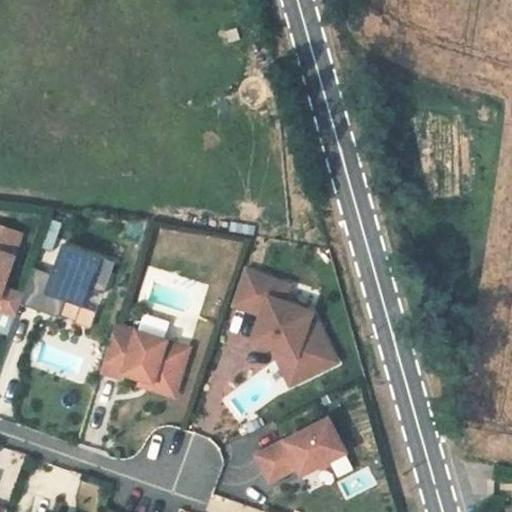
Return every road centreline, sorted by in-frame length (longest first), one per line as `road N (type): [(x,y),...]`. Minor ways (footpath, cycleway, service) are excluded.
road 1 (secondary): [(297,0),(448,511)]
road 2 (residential): [(0,431),(133,477),(180,470)]
